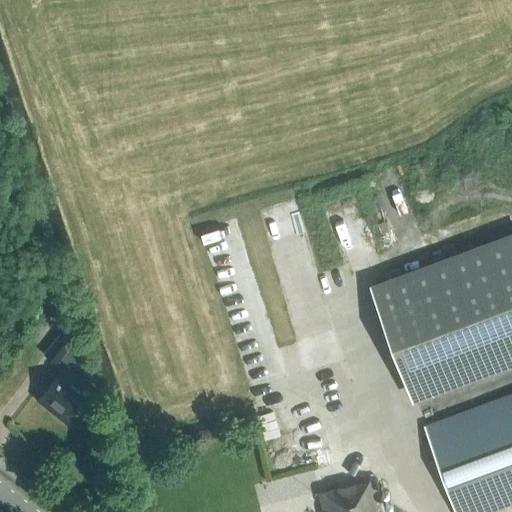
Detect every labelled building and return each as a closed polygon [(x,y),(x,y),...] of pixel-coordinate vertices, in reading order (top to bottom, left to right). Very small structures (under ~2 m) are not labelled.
[(511,233),(373,286),(414,395),(511,358),(511,233)] [(66,313),(57,306),(47,317),(56,325),(66,313)] [(92,389),(68,370),(80,354),(74,339),(62,329),(44,352),(63,367),(43,392),(72,415),(86,397),(92,389)] [(457,511),(485,511),(511,502),(511,392),(425,425),(457,511)] [(115,469),(112,451),(100,453),(104,471),(115,469)] [(383,511),(375,477),(316,492),(321,511),(383,511)]
